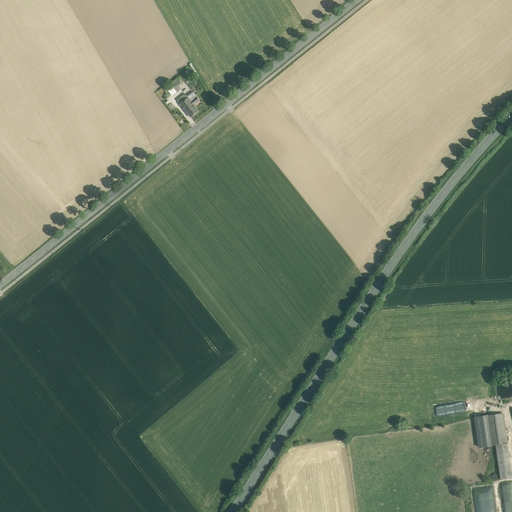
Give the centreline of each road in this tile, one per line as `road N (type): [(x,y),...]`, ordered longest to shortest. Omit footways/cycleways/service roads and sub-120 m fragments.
road 1 (primary): [(511,115),(389,268),(233,511)]
road 2 (tertiary): [(0,286),(357,0)]
